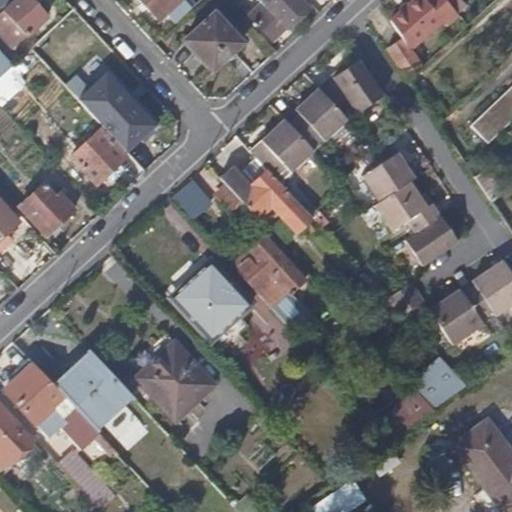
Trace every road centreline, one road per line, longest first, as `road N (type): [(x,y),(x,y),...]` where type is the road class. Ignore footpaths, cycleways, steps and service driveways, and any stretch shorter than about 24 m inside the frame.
road 1 (residential): [(343,12),(496,238),(428,282)]
road 2 (residential): [(211,132),(0,327)]
road 3 (residential): [(211,132),(89,0)]
road 4 (residential): [(343,12),(211,132)]
